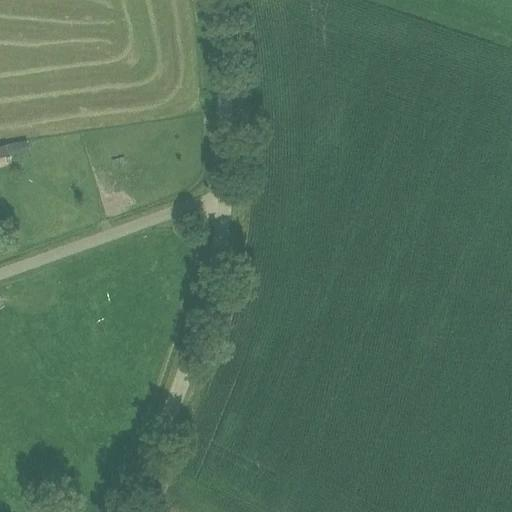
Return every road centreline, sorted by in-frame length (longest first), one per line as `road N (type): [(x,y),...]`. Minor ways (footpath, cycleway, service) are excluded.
road 1 (unclassified): [(123,511),(177,400),(221,246),(228,177),(216,0)]
road 2 (unknown): [(228,177),(0,266)]
